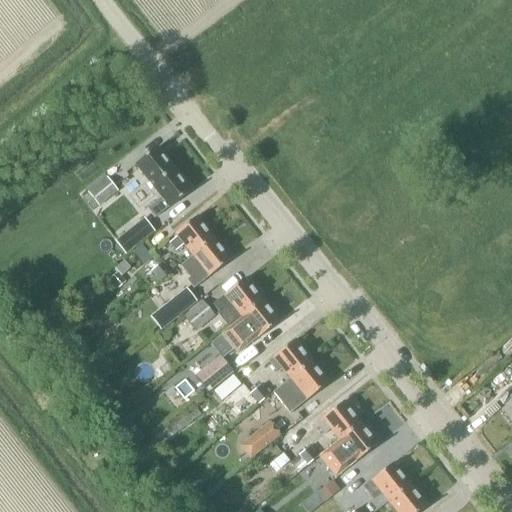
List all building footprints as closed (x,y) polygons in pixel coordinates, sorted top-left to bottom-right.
[(152,187),(174,169),(157,148),(130,169),(139,181),(144,177),(152,187)] [(169,208),(191,191),(174,169),(152,187),(160,198),(147,209),(154,218),(168,208),(169,208)] [(118,192),(107,178),(87,193),(98,207),(118,192)] [(119,213),(131,204),(122,193),(111,202),(119,213)] [(131,204),(119,213),(127,223),(139,214),(131,204)] [(175,234),(177,237),(169,244),(175,252),(184,245),(192,256),(214,239),(196,217),(175,234)] [(144,218),(115,241),(125,255),(155,232),(144,218)] [(193,289),(230,260),(214,239),(192,256),(179,266),(189,278),(186,281),(193,289)] [(114,269),(121,276),(130,268),(124,261),(114,269)] [(170,272),(162,262),(151,272),(160,281),(170,272)] [(110,279),(118,289),(126,283),(117,273),(110,279)] [(227,328),(263,300),(245,279),(212,305),(218,312),(217,314),(227,328)] [(185,288),(165,304),(176,318),(178,316),(194,303),(196,302),(185,288)] [(258,339),(280,322),(263,300),(227,328),(220,334),(237,355),(258,338),(258,339)] [(215,317),(203,301),(183,316),(196,332),(215,317)] [(290,379),(312,362),(295,341),(268,362),(276,372),(282,368),(290,379)] [(233,373),(220,356),(195,376),(208,393),(233,373)] [(278,390),(273,394),(289,414),(329,383),(312,362),(290,379),(291,380),(278,390)] [(168,363),(159,370),(164,376),(173,370),(168,363)] [(258,405),(268,396),(261,386),(249,395),(242,386),(221,402),(237,421),(258,405)] [(99,405),(111,420),(119,414),(108,399),(99,405)] [(511,422),(511,401),(502,410),(511,422)] [(338,441),(361,423),(343,402),(315,424),(324,435),(330,430),(338,441)] [(280,436),(269,422),(247,440),(259,454),(280,436)] [(355,462),(377,444),(361,423),(338,441),(339,442),(319,458),(335,478),(355,462)] [(307,466),(318,458),(309,447),(299,456),(307,466)] [(276,472),(292,461),(286,453),(270,463),(276,472)] [(393,464),(364,487),(373,499),(380,493),(388,502),(410,485),(393,464)] [(316,494),(323,503),(339,491),(332,482),(316,494)] [(395,511),(418,511),(426,506),(410,485),(388,502),(395,511)]
